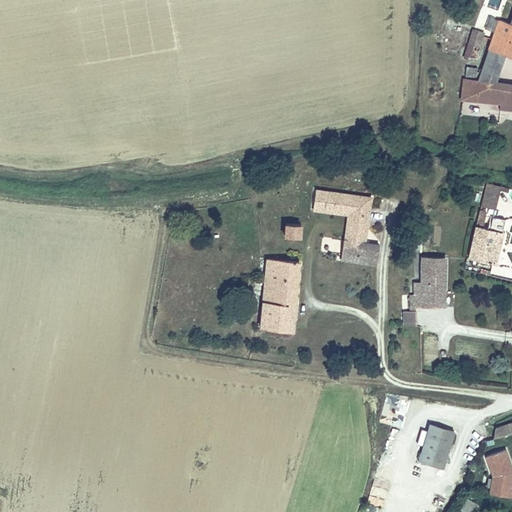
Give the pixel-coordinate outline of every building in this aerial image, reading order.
[(460,71),(456,91),(509,100),(511,88),(511,80),(490,76),(499,49),(511,52),(511,0),(510,0),(505,17),(493,13),(471,73),(460,71)] [(480,205),(494,209),(501,185),(487,181),(480,205)] [(349,212),(347,227),(354,228),(357,206),(322,201),(323,189),(314,188),(312,207),(349,212)] [(357,206),(354,228),(367,229),(371,196),(323,189),(322,201),(357,206)] [(468,256),(493,261),(501,227),(503,217),(493,214),(491,223),(485,222),(487,214),(478,212),(468,256)] [(287,222),(286,236),(300,238),(301,225),(287,222)] [(354,228),(347,227),(345,239),(353,240),(354,228)] [(343,239),(340,259),(376,264),(379,243),(365,241),(367,229),(354,228),(353,240),(345,239),(343,239)] [(318,248),(324,251),(331,239),(325,236),(318,248)] [(406,312),(416,314),(416,305),(447,304),(446,254),(420,254),(419,282),(411,282),(412,303),(406,303),(406,312)] [(270,259),(261,328),(290,332),(299,263),(270,259)] [(416,328),(416,314),(406,312),(400,312),(400,324),(416,328)] [(511,431),(511,420),(498,423),(496,435),(511,431)] [(428,422),(418,458),(443,465),(453,429),(428,422)] [(511,467),(505,449),(486,456),(492,473),(489,493),(511,497),(511,487),(511,478),(511,467)] [(467,497),(459,510),(463,511),(469,511),(475,502),(467,497)]
